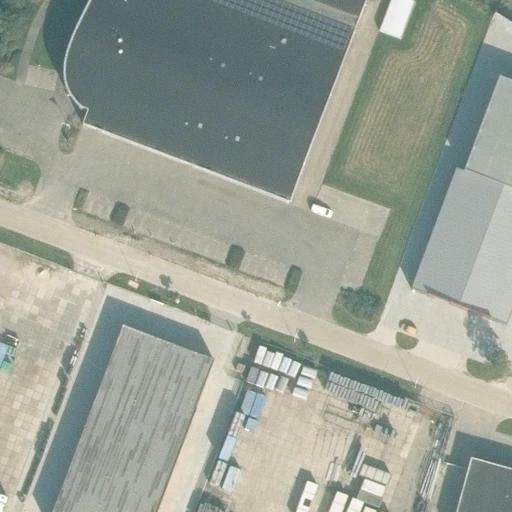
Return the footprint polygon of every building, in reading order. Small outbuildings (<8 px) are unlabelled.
[(289,205),(366,0),(90,0),(80,20),(77,24),(76,27),(73,31),(72,33),(70,37),(69,40),(67,45),(66,49),(65,52),(65,54),(64,59),(64,62),(64,67),(64,69),(64,74),(65,77),(65,82),(67,86),(67,89),(69,93),(70,96),(72,100),(74,102),(76,107),(79,111),(81,113),(82,110),(87,113),(82,127),(289,205)] [(390,0),(381,29),(402,36),(414,0),(390,0)] [(511,84),(499,79),(463,173),(511,191),(511,84)] [(511,307),(511,191),(463,173),(456,170),(411,291),(505,326),(511,307)] [(156,511),(212,364),(122,327),(51,511),(156,511)] [(310,416),(288,489),(309,495),(314,479),(341,487),(358,430),(310,416)] [(511,511),(511,471),(470,460),(456,511),(511,511)] [(202,498),(232,511),(241,511),(251,493),(213,476),(202,498)] [(333,511),(359,511),(362,494),(337,490),(333,511)]
